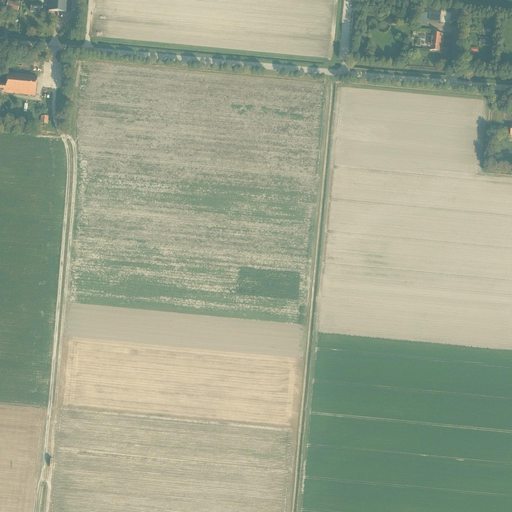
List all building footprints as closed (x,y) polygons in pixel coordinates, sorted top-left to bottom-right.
[(31,5),(30,12),(42,13),(43,10),(47,10),(46,11),(68,13),(69,0),(47,0),(47,6),(31,5)] [(6,7),(18,11),(20,4),(9,1),(6,7)] [(419,7),(417,25),(427,26),(428,21),(440,22),(442,9),(419,7)] [(430,50),(442,51),(444,34),(432,33),(430,50)] [(481,38),(480,42),(486,43),(486,46),(490,46),(491,39),(481,38)] [(0,83),(0,91),(6,92),(6,93),(35,96),(37,76),(7,73),(6,85),(1,85),(1,83),(0,83)] [(42,116),(41,123),(49,124),(49,116),(42,116)]
